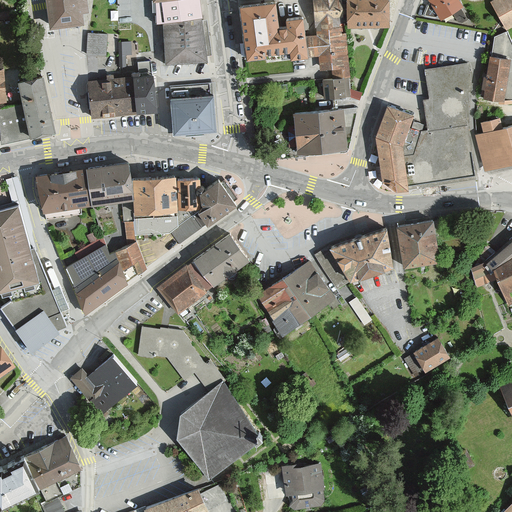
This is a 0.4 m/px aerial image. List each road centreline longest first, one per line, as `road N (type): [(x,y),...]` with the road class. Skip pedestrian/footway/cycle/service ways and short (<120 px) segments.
road 1 (residential): [(95,328),(284,178)]
road 2 (tertiary): [(412,0),(348,197)]
road 3 (residential): [(95,328),(77,314),(40,227),(23,159)]
road 4 (unclassified): [(225,161),(233,129),(214,0)]
road 5 (tertiary): [(348,197),(386,205),(502,197)]
road 6 (residential): [(51,377),(87,460),(88,511)]
road 7 (tertiary): [(88,149),(164,147),(225,161)]
road 8 (residential): [(88,149),(80,58),(52,48)]
